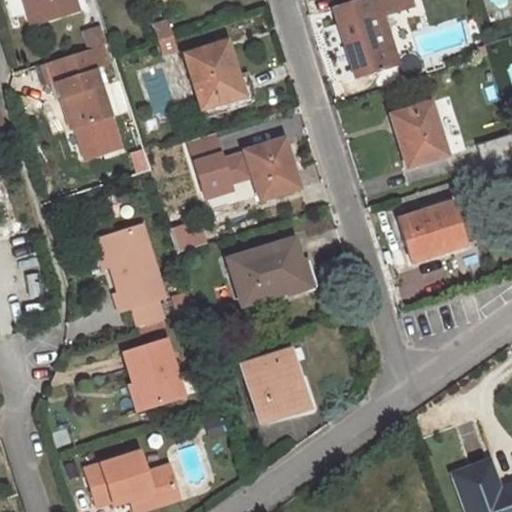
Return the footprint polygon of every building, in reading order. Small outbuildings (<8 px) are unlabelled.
[(413,5),(411,0),(338,0),(341,6),(337,8),(357,74),(396,62),(389,37),(382,14),(413,5)] [(156,25),(160,41),(175,36),(170,20),(156,25)] [(404,33),(389,37),(396,62),(412,57),(404,33)] [(175,36),(160,41),(164,55),(180,51),(175,36)] [(226,42),(185,54),(201,108),(243,95),(226,42)] [(88,50),(70,56),(74,70),(93,64),(88,50)] [(93,64),(74,70),(75,75),(95,69),(93,64)] [(111,116),(95,69),(75,75),(55,81),(61,97),(64,96),(75,128),(86,161),(110,153),(106,142),(116,139),(109,117),(111,116)] [(64,96),(61,97),(71,130),(75,128),(64,96)] [(392,115),(404,154),(417,150),(420,162),(446,154),(430,103),(392,115)] [(232,191),(229,182),(252,175),(246,154),(223,162),(214,134),(188,143),(207,199),(232,191)] [(283,138),(277,140),(280,150),(286,147),(283,138)] [(280,150),(277,140),(245,150),(246,154),(252,175),(260,200),(298,187),(286,147),(280,150)] [(417,150),(404,154),(408,166),(420,162),(417,150)] [(146,166),(144,157),(143,154),(135,156),(139,168),(146,166)] [(461,168),(465,178),(503,165),(500,155),(461,168)] [(429,255),(452,248),(450,242),(463,237),(452,204),(399,220),(412,258),(429,252),(429,255)] [(138,327),(163,319),(156,299),(165,296),(142,226),(102,239),(110,266),(119,293),(114,295),(119,311),(131,308),(138,327)] [(450,242),(452,248),(465,244),(463,237),(450,242)] [(101,269),(110,266),(102,239),(93,241),(101,269)] [(292,239),(227,259),(241,305),(306,285),(292,239)] [(135,383),(143,409),(183,397),(166,341),(125,353),(135,383)] [(288,349),(241,364),(259,422),(307,407),(288,349)] [(225,362),(212,366),(216,380),(230,376),(225,362)] [(135,411),(143,409),(135,383),(128,386),(135,411)] [(153,491),(157,505),(178,498),(169,466),(146,473),(140,452),(86,469),(96,505),(113,500),(112,503),(130,498),(153,491)] [(511,511),(511,482),(502,486),(493,462),(458,475),(471,511),(511,511)] [(138,511),(157,505),(153,491),(130,498),(138,511)]
